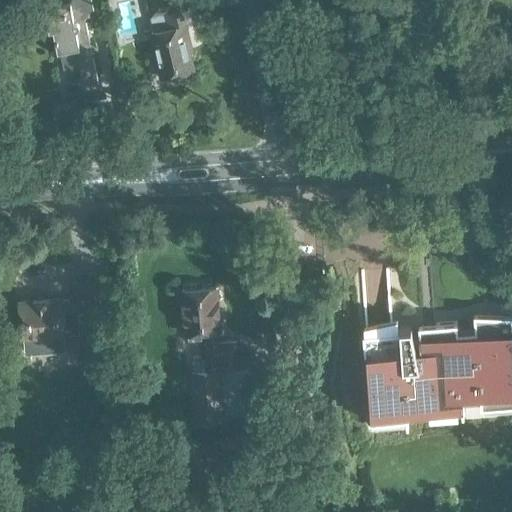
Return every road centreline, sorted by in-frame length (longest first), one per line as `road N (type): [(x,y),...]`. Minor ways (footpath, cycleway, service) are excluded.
road 1 (secondary): [(0,189),(288,166)]
road 2 (secondary): [(288,166),(511,150)]
road 3 (residential): [(288,166),(248,0)]
road 4 (track): [(293,353),(283,511)]
